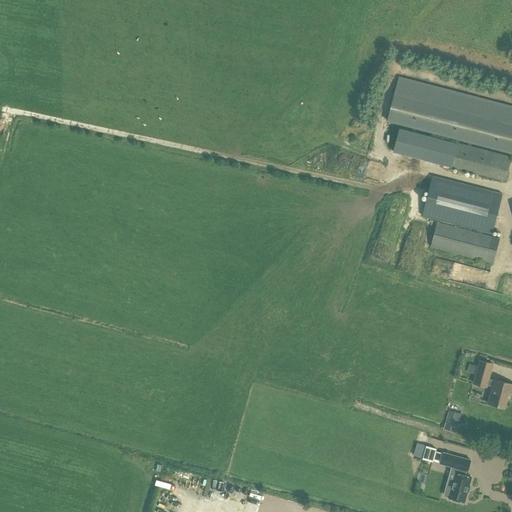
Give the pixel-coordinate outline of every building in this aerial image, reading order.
[(395,93),(388,120),(511,152),(511,105),(399,76),(395,93)] [(511,156),(458,142),(452,168),(505,181),(511,156)] [(493,234),(503,193),(432,175),(422,216),(493,234)] [(431,247),(494,263),(500,238),(438,222),(431,247)] [(328,341),(308,337),(306,348),(326,352),(328,341)] [(494,363),(480,359),(473,383),(487,387),(488,385),(491,386),(487,402),(505,407),(509,392),(511,393),(511,390),(511,383),(494,379),(493,380),(490,379),(494,363)] [(330,380),(291,371),(288,384),(327,394),(330,380)] [(254,392),(250,412),(262,415),(266,395),(254,392)] [(449,410),(443,429),(456,432),(461,413),(449,410)] [(427,446),(417,443),(413,456),(423,458),(427,446)] [(427,446),(423,458),(433,461),(436,449),(427,446)] [(471,460),(444,452),(441,463),(452,466),(466,470),(468,471),(471,460)] [(447,487),(445,494),(445,496),(449,497),(454,498),(455,501),(461,502),(463,501),(465,501),(471,477),(464,475),(466,470),(452,466),(451,472),(456,473),(452,487),(448,486),(447,487)]
